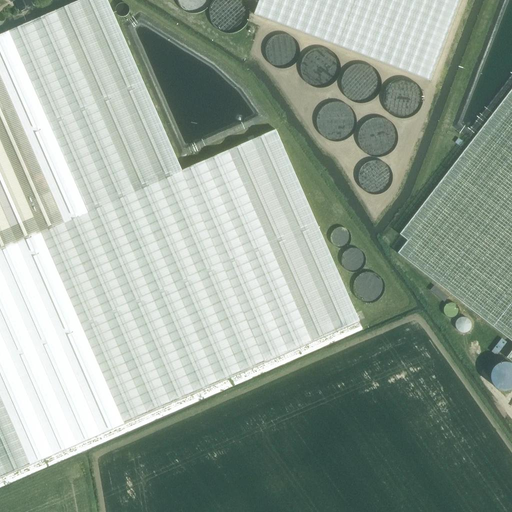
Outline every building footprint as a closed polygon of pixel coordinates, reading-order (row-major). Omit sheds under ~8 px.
[(0,478),(265,363),(359,322),(275,130),(254,139),(253,136),(247,138),(248,142),(182,171),(107,0),(80,0),(0,35),(0,478)] [(16,3),(20,11),(32,6),(29,0),(10,0),(11,2),(15,0),(17,3),(16,3)] [(178,6),(182,11),(189,14),(195,14),(202,12),(207,7),(210,1),(209,0),(175,0),(176,0),(178,6)] [(216,28),(224,32),(230,33),(237,31),(242,27),(246,22),(248,15),(248,8),(244,1),(242,0),(214,0),(211,5),(209,13),(211,21),(216,28)] [(273,34),(270,60),(294,62),(297,37),(273,34)] [(337,50),(306,49),(304,80),(336,82),(337,50)] [(363,107),(372,99),(369,95),(384,82),(363,59),(339,81),(363,107)] [(389,79),(386,113),(418,116),(421,82),(389,79)] [(511,362),(511,88),(399,235),(407,241),(397,254),(511,342),(511,350),(506,358),(511,362)] [(458,139),(455,143),(460,147),(463,143),(458,139)] [(434,286),(430,291),(444,303),(448,298),(434,286)] [(501,339),(491,352),(496,356),(506,343),(501,339)]
